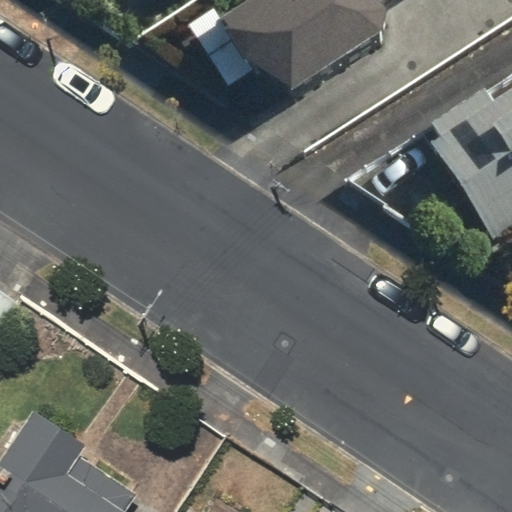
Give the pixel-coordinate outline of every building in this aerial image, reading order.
[(246,0),(212,21),(243,71),(294,96),(385,37),(390,20),(382,8),(395,0),(246,0)] [(417,169),(489,261),(511,244),(511,96),(499,106),(492,96),(427,142),(436,155),(417,169)] [(0,326),(12,309),(0,300),(0,326)] [(75,452),(19,416),(0,445),(0,511),(117,511),(127,497),(70,460),(75,452)] [(222,511),(195,494),(182,511),(222,511)]
